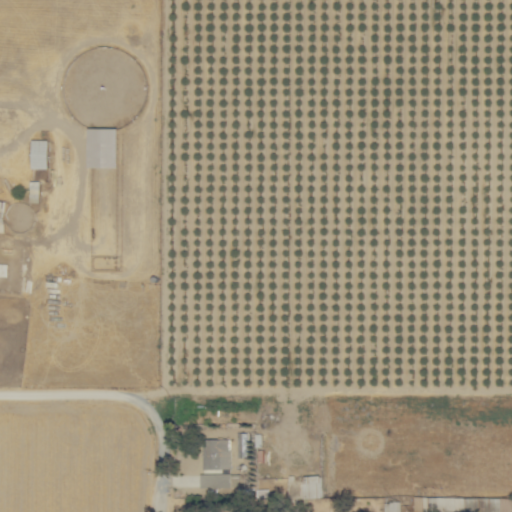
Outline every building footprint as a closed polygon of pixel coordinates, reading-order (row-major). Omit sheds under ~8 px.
[(118,165),(118,126),(88,126),(88,165),(118,165)] [(32,167),(49,167),(48,137),(31,138),(32,167)] [(40,179),(30,179),(29,200),(39,200),(40,179)] [(248,430),(237,431),(238,455),(248,454),(248,430)] [(204,472),(231,471),(230,437),(203,438),(204,472)] [(200,473),(201,487),(231,486),(231,472),(200,473)] [(289,497),(322,496),(321,473),(288,474),(289,497)] [(384,511),(400,511),(401,499),(385,499),(384,511)]
